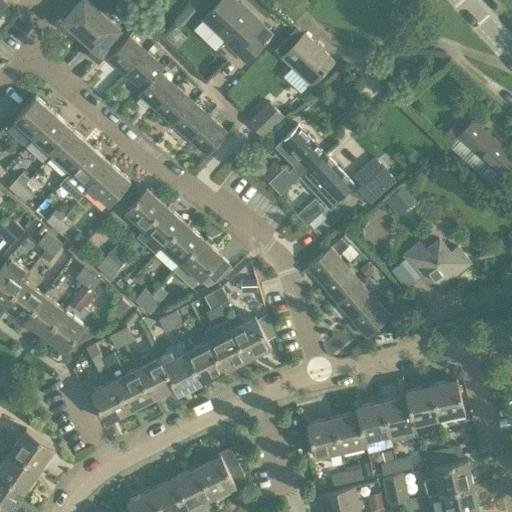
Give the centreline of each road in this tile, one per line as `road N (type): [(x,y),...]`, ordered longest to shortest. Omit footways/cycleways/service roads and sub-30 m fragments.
road 1 (residential): [(290,272),(279,254),(29,51)]
road 2 (residential): [(61,511),(82,483),(112,463),(264,389),(317,374)]
road 3 (residential): [(473,343),(511,508)]
road 4 (residential): [(317,374),(473,343)]
